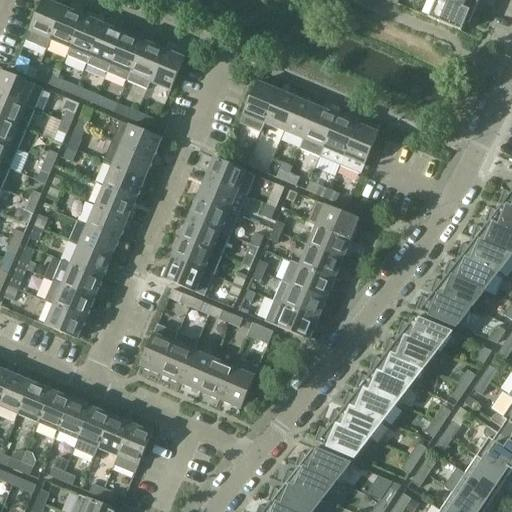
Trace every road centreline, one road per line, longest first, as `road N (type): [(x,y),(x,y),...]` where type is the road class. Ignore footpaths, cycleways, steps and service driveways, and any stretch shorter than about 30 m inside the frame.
road 1 (residential): [(259,454),(426,244),(476,157)]
road 2 (residential): [(95,389),(234,54)]
road 3 (residential): [(476,157),(234,54)]
road 4 (residential): [(234,54),(104,0)]
